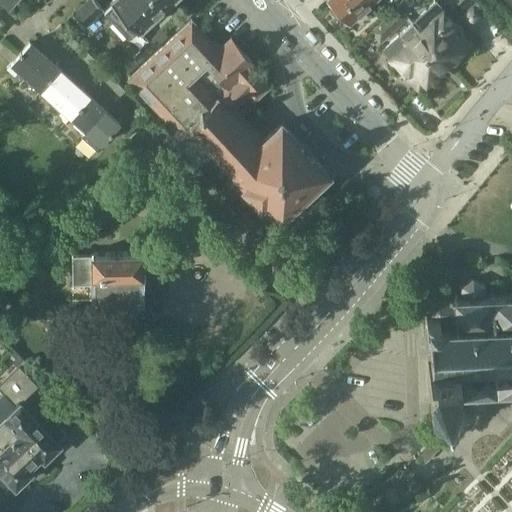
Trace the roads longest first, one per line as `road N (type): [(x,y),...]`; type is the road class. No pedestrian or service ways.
road 1 (tertiary): [(217,508),(242,412),(428,188)]
road 2 (tertiary): [(428,188),(253,0)]
road 3 (residential): [(428,188),(511,77)]
